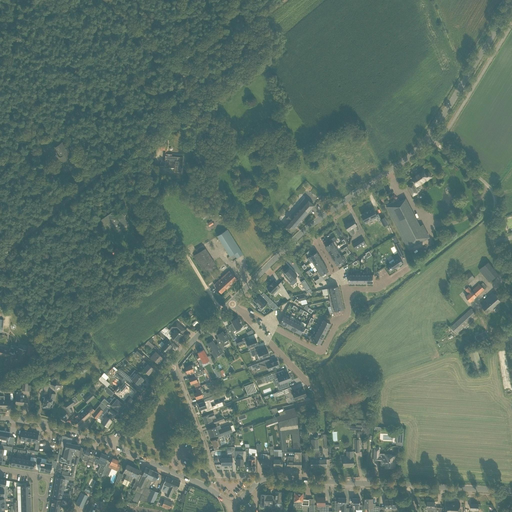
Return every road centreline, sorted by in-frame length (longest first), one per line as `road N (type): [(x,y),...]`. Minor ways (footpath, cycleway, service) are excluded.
road 1 (tertiary): [(230,303),(307,228),(428,138)]
road 2 (track): [(145,135),(152,199),(221,311)]
road 3 (track): [(0,255),(145,135)]
road 4 (unclassified): [(511,274),(489,233),(490,187),(428,138)]
road 5 (residential): [(258,481),(213,473),(169,368)]
road 6 (tertiary): [(428,138),(511,3)]
road 7 (tertiary): [(407,485),(258,481)]
road 8 (residential): [(249,315),(320,350),(346,315),(350,292)]
road 9 (tertiary): [(229,505),(111,444)]
road 10 (track): [(181,80),(280,0)]
